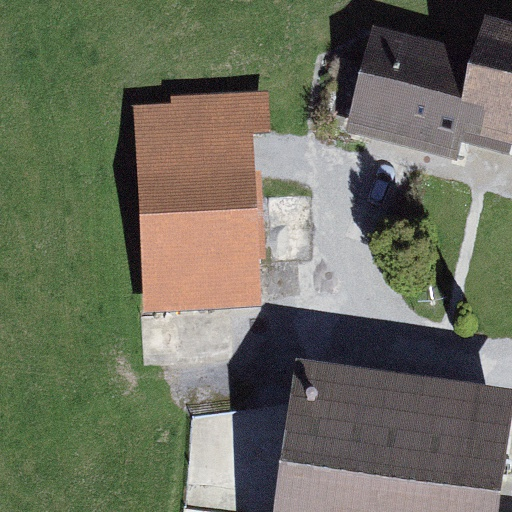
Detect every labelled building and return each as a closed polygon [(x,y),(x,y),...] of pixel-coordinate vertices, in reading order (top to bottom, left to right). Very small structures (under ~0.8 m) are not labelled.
[(480,70),(382,43),(358,132),(455,158),(460,142),(505,155),(508,142),(511,143),(511,44),(488,39),(480,70)] [(239,66),(139,71),(150,269),(250,265),(239,66)] [(250,265),(150,269),(152,316),(252,312),(250,265)] [(188,316),(141,319),(143,354),(190,351),(188,316)] [(489,511),(502,431),(303,402),(286,511),(489,511)]
